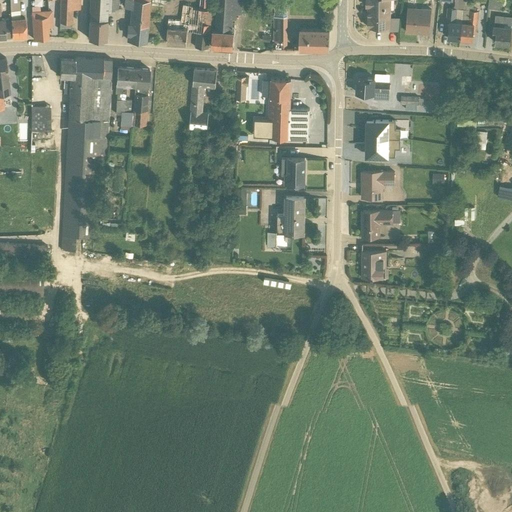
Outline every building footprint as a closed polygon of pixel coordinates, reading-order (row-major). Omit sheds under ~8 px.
[(18,0),(8,0),(9,10),(10,30),(24,30),(24,12),(19,11),(18,0)] [(38,0),(30,1),(32,33),(47,33),(47,21),(52,21),(51,4),(39,5),(38,0)] [(58,0),(58,23),(70,23),(70,16),(71,16),(71,3),(79,3),(78,0),(58,0)] [(87,0),(86,32),(104,33),(106,4),(117,5),(117,0),(87,0)] [(145,36),(147,0),(122,0),(122,2),(129,3),(127,17),(126,17),(125,29),(128,29),(127,35),(145,36)] [(168,19),(167,36),(187,37),(188,22),(196,23),(195,39),(209,39),(210,21),(204,21),(205,10),(213,11),(213,2),(192,0),(191,0),(182,0),(181,20),(168,19)] [(215,0),(212,40),(233,41),(234,16),(233,16),(233,13),(237,13),(237,8),(242,8),(243,1),(242,1),(241,0),(215,0)] [(368,0),(368,20),(390,21),(390,24),(398,25),(399,11),(390,11),(390,0),(368,0)] [(463,0),(454,0),(454,1),(453,1),(453,3),(448,2),(446,24),(448,24),(447,32),(459,34),(463,0)] [(463,0),(459,34),(472,35),(473,27),(476,27),(478,6),(476,5),(476,2),(473,1),(473,0),(463,0)] [(431,3),(408,1),(406,25),(429,27),(431,3)] [(0,31),(10,30),(9,12),(0,12),(0,9),(0,31)] [(287,11),(274,10),(273,41),(287,41),(287,11)] [(495,38),(509,40),(511,12),(511,11),(495,10),(493,29),(496,30),(495,38)] [(271,15),(264,14),(262,35),(270,36),(272,19),(271,19),(271,15)] [(299,42),(329,43),(330,23),(300,22),(299,42)] [(0,103),(3,103),(1,88),(9,87),(5,52),(0,52),(0,103)] [(104,151),(106,118),(110,54),(73,52),(73,53),(59,53),(58,71),(61,71),(61,82),(62,82),(62,87),(67,88),(65,118),(59,242),(74,242),(74,230),(93,230),(97,151),(104,151)] [(133,80),(134,61),(116,60),(114,87),(115,87),(114,107),(121,107),(121,110),(119,110),(119,122),(130,123),(131,105),(129,105),(130,93),(123,93),(125,79),(133,80)] [(147,88),(146,88),(148,63),(134,61),(130,117),(144,118),(147,88)] [(190,123),(207,124),(209,105),(203,105),(205,80),(216,81),(217,63),(194,61),(193,78),(190,104),(191,105),(190,123)] [(366,72),(357,71),(356,85),(374,86),(374,91),(388,92),(390,68),(375,67),(375,70),(366,70),(366,72)] [(291,72),(271,71),(268,130),(309,132),(310,102),(290,101),(291,72)] [(401,88),(401,96),(406,96),(406,101),(416,102),(417,97),(423,97),(423,91),(419,91),(419,89),(401,88)] [(29,124),(49,124),(49,100),(30,100),(29,124)] [(395,113),(367,112),(367,130),(400,131),(400,121),(395,121),(395,113)] [(477,123),(476,136),(486,137),(487,123),(477,123)] [(205,148),(206,127),(192,126),(190,147),(205,148)] [(369,140),(369,148),(395,149),(395,140),(400,140),(400,131),(367,130),(366,140),(369,140)] [(284,167),(284,176),(305,176),(305,151),(282,150),(282,167),(284,167)] [(395,176),(395,163),(363,163),(363,189),(384,189),(384,176),(395,176)] [(433,165),(433,175),(444,176),(445,166),(433,165)] [(498,188),(511,191),(511,178),(501,176),(498,188)] [(247,198),(247,182),(236,182),(236,198),(247,198)] [(277,206),(277,226),(304,226),(304,191),(285,190),(284,206),(277,206)] [(237,207),(247,208),(247,199),(237,198),(237,200),(234,200),(234,207),(237,207)] [(400,202),(399,202),(399,198),(393,199),(392,202),(364,202),(363,218),(362,218),(362,228),(380,228),(381,216),(393,216),(393,215),(400,215),(400,202)] [(462,199),(462,211),(475,211),(475,199),(462,199)] [(268,226),(267,239),(276,239),(276,226),(268,226)] [(0,252),(45,255),(45,237),(0,235),(0,252)] [(387,242),(362,241),(362,269),(389,269),(389,260),(387,260),(387,242)] [(0,289),(41,290),(41,269),(0,267),(0,289)] [(0,315),(33,317),(33,295),(0,293),(0,315)] [(511,332),(504,328),(496,342),(511,350),(511,332)]
